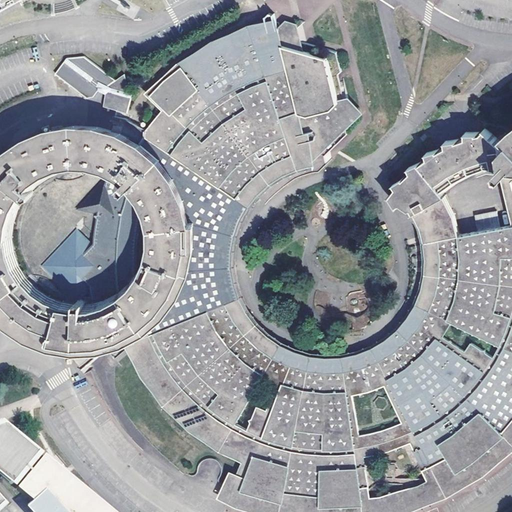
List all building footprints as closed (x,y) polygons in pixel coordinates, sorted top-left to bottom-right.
[(11,0),(0,6),(0,8),(15,0),(11,0)] [(25,330),(38,337),(46,339),(53,341),(73,344),(87,344),(98,343),(104,341),(109,340),(126,334),(132,347),(134,351),(140,363),(149,378),(161,394),(175,411),(190,426),(205,437),(222,448),(238,456),(244,459),(253,463),(243,490),(232,489),(231,494),(234,496),(247,501),(266,507),(289,511),(292,511),(368,511),(372,511),(382,510),(407,504),(431,495),(458,481),(478,469),(500,452),(511,440),(511,133),(506,139),(501,143),(498,146),(503,151),(498,157),(477,136),(459,141),(442,150),(423,163),(404,180),(390,200),(398,208),(402,205),(411,211),(413,213),(418,220),(423,229),(426,241),(427,257),(426,274),(423,288),(417,304),(409,317),(398,329),(386,338),(376,345),(362,350),(348,354),(333,355),(320,355),(307,352),(296,348),(284,342),(270,332),(262,325),(255,316),(249,307),(244,297),(240,286),(238,275),(237,261),(237,245),(240,234),(247,215),(250,209),(255,201),(268,187),(279,179),(291,172),(301,167),(315,164),(312,156),(360,112),(348,98),(338,100),(329,59),(303,52),(297,25),(285,21),(277,28),(274,14),(269,12),(267,15),(267,24),(251,30),(231,37),(202,54),(187,64),(163,82),(153,95),(170,113),(154,130),(147,131),(129,121),(117,117),(112,137),(95,133),(79,132),(61,134),(44,138),(29,144),(16,153),(5,162),(0,167),(0,309),(10,319),(25,330)] [(103,106),(127,113),(128,110),(132,97),(129,96),(125,75),(115,81),(85,57),(68,59),(55,74),(86,98),(93,97),(97,92),(105,95),(103,106)] [(0,511),(6,506),(9,503),(0,492),(0,474),(11,485),(40,450),(6,421),(2,418),(0,418),(0,511)] [(50,458),(45,453),(17,486),(35,499),(27,505),(33,511),(115,511),(67,472),(50,458)]
